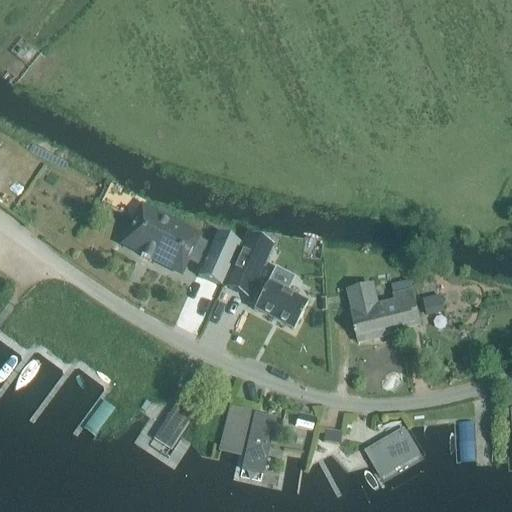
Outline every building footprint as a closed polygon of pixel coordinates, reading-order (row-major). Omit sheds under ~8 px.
[(131,213),(136,195),(111,187),(105,206),(131,213)] [(142,210),(124,244),(142,253),(140,257),(150,262),(152,258),(179,272),(185,261),(201,269),(197,277),(220,287),(239,244),(216,234),(211,246),(142,210)] [(249,236),(226,287),(250,298),(273,247),(249,236)] [(292,329),(305,303),(265,282),(252,309),(292,329)] [(404,318),(416,315),(411,292),(393,296),(395,303),(377,307),(373,288),(349,293),(353,311),(351,312),(352,317),(355,331),(353,331),(354,336),(356,336),(357,342),(407,331),(404,318)] [(225,319),(231,297),(222,294),(215,316),(225,319)] [(423,303),(426,316),(440,313),(437,300),(423,303)] [(194,409),(177,400),(149,447),(165,457),(194,409)] [(149,405),(145,402),(140,411),(144,413),(149,405)] [(275,415),(256,410),(243,469),(262,473),(275,415)] [(295,425),(312,429),(315,419),(297,415),(295,425)] [(403,428),(364,452),(382,481),(421,457),(403,428)] [(325,432),(323,443),(338,445),(340,434),(325,432)]
